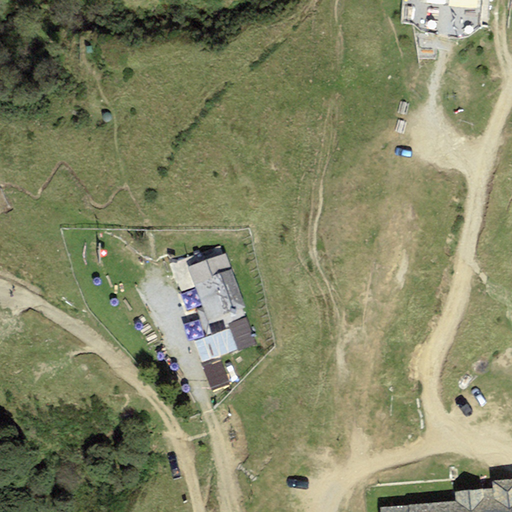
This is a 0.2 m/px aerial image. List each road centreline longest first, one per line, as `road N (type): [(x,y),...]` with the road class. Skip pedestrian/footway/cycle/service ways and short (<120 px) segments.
road 1 (track): [(437,443),(427,389),(432,356),(468,281),(474,203),(511,79)]
road 2 (track): [(0,287),(52,314),(148,388),(179,440),(198,511)]
